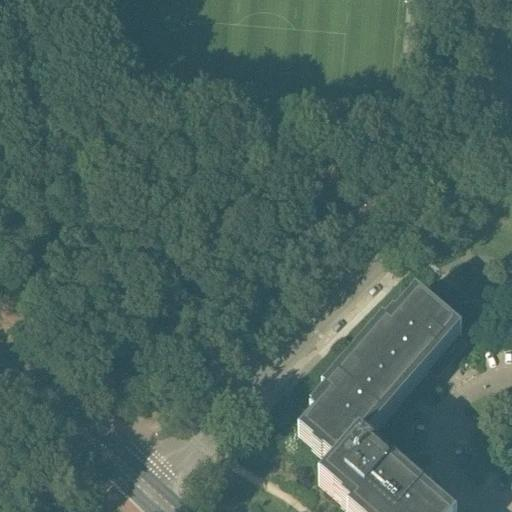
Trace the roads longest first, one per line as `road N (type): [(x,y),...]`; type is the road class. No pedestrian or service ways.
road 1 (residential): [(145,488),(511,133)]
road 2 (residential): [(511,379),(461,398),(440,435),(446,469),(463,489),(511,506)]
road 3 (tertiary): [(0,360),(145,488)]
